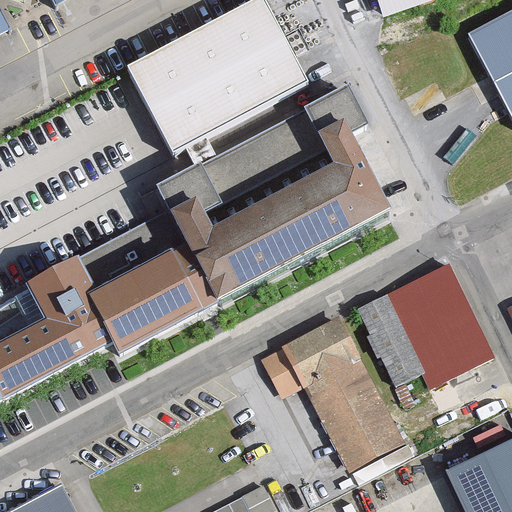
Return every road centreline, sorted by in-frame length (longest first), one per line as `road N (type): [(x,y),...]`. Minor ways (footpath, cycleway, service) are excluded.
road 1 (residential): [(456,246),(0,472)]
road 2 (residential): [(456,246),(328,0)]
road 3 (unknown): [(184,511),(270,457),(271,434),(238,354)]
road 4 (residential): [(177,0),(0,92)]
road 5 (residential): [(511,361),(456,246)]
